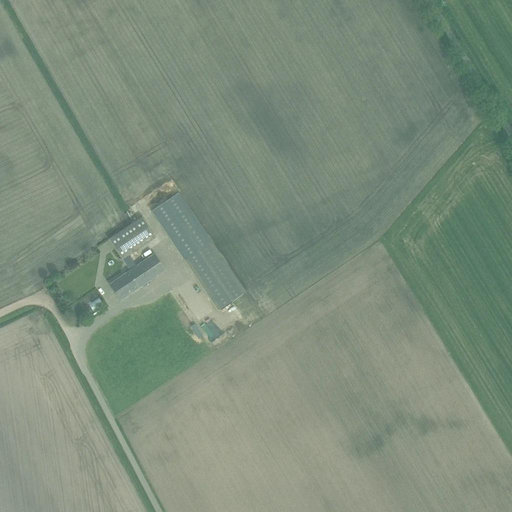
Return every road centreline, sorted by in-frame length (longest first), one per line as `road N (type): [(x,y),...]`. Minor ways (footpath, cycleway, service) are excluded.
road 1 (unknown): [(0,311),(29,298),(53,304),(161,511)]
road 2 (unclassified): [(511,132),(430,0)]
